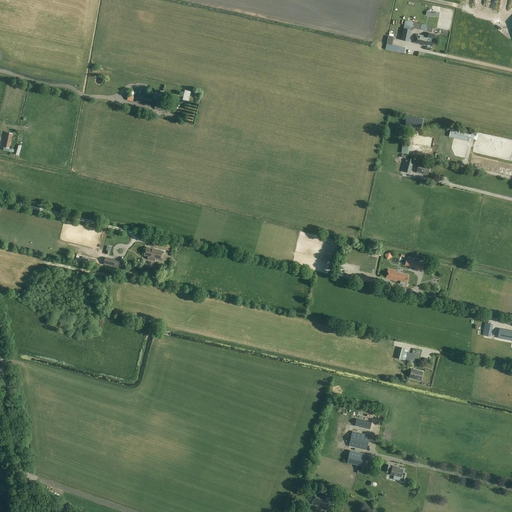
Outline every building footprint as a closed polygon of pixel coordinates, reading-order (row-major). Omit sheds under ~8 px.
[(411,30),(403,28),(401,40),(409,42),(411,30)] [(415,34),(414,43),(423,45),(423,44),(426,45),(426,46),(427,46),(427,47),(427,48),(429,49),(430,48),(430,47),(432,47),(434,34),(429,33),(428,33),(427,37),(415,34)] [(169,105),(150,101),(151,98),(147,97),(139,95),(137,101),(150,104),(155,105),(155,108),(163,111),(163,110),(167,111),(169,105)] [(422,127),(423,121),(413,119),(414,118),(407,116),(405,123),(422,127)] [(4,147),(9,149),(12,134),(7,133),(4,147)] [(414,143),(430,146),(432,139),(415,136),(414,143)] [(414,160),(407,158),(403,172),(410,174),(414,160)] [(416,173),(428,176),(430,168),(426,167),(427,164),(419,162),(416,173)] [(146,247),(144,256),(162,261),(165,252),(146,247)] [(423,262),(407,257),(406,260),(401,259),(401,261),(406,263),(405,266),(421,270),(423,262)] [(118,268),(120,261),(114,259),(114,260),(105,258),(103,264),(118,268)] [(386,278),(398,281),(398,280),(407,282),(408,275),(399,273),(400,272),(388,269),(386,278)] [(381,281),(356,274),(354,279),(380,286),(381,281)] [(511,330),(500,329),(498,338),(511,340),(511,330)] [(405,349),(399,347),(396,358),(402,360),(405,349)] [(412,354),(415,354),(415,356),(420,358),(422,351),(413,349),(412,354)] [(423,372),(412,369),(409,378),(421,381),(423,372)] [(356,418),(354,426),(370,430),(372,422),(356,418)] [(367,450),(370,435),(352,431),(349,446),(367,450)] [(366,454),(350,451),(347,463),(363,467),(366,454)] [(391,472),(390,475),(401,477),(403,470),(396,468),(397,467),(392,466),(392,467),(390,466),(386,465),(385,472),(388,472),(391,472)] [(319,504),(332,507),(334,498),(329,497),(326,496),(326,495),(314,492),(312,502),(319,504)]
